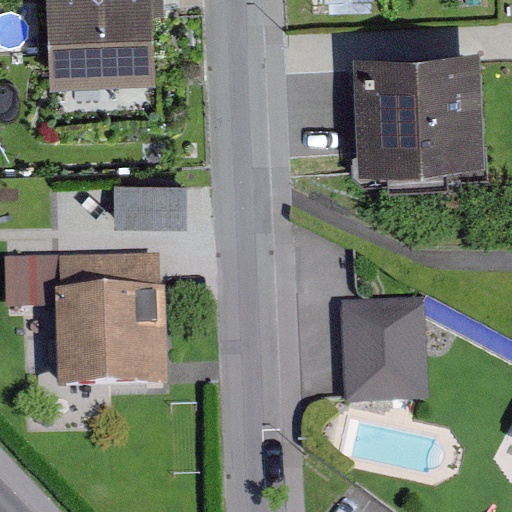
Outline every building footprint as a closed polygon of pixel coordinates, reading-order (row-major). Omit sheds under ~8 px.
[(159,0),(50,0),(56,87),(163,81),(159,0)] [(490,50),(370,54),(374,169),(494,164),(490,50)] [(123,159),(123,199),(193,199),(193,160),(123,159)] [(172,254),(59,255),(67,398),(178,395),(172,254)] [(432,301),(353,306),(359,404),(438,399),(432,301)]
